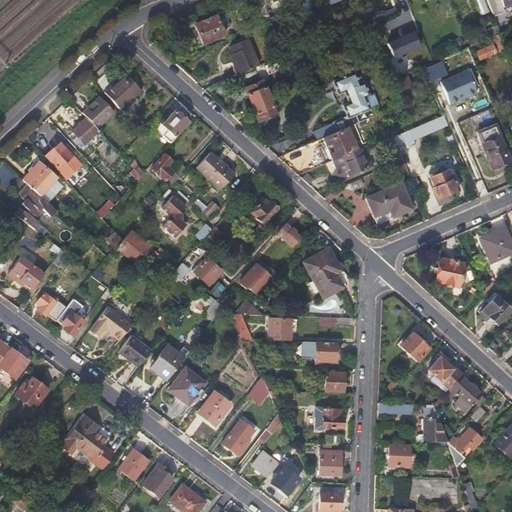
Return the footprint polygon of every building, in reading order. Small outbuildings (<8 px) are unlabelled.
[(503,11),(498,0),(485,0),(492,16),(503,11)] [(511,0),(499,0),(503,9),(511,5),(511,0)] [(203,44),(224,35),(215,15),(195,24),(203,44)] [(476,34),(467,39),(469,47),(497,35),(499,34),(496,26),(484,31),(485,33),(477,36),(476,34)] [(413,33),(387,44),(393,58),(419,47),(413,33)] [(229,55),(237,75),(258,66),(247,39),(230,46),(233,53),(229,55)] [(372,44),(377,54),(383,52),(378,41),(372,44)] [(463,57),(460,51),(451,55),(454,61),(463,57)] [(454,61),(451,55),(439,60),(443,70),(456,65),(454,61)] [(468,71),(473,84),(480,81),(475,69),(468,71)] [(124,73),(104,92),(120,110),(141,91),(124,73)] [(346,127),(358,122),(355,115),(369,109),(364,97),(369,95),(363,82),(358,84),(353,73),(332,82),(337,95),(344,92),(348,103),(342,106),(347,117),(333,123),(337,131),(346,127)] [(244,88),(251,105),(269,97),(262,80),(244,88)] [(458,118),(480,109),(476,100),(480,99),(477,92),(451,103),(458,118)] [(88,108),(82,113),(86,117),(97,129),(114,113),(99,97),(87,107),(88,108)] [(276,114),(269,97),(251,105),(258,122),(276,114)] [(157,129),(171,143),(176,138),(174,136),(187,122),(174,110),(167,118),(164,115),(159,122),(157,129)] [(436,126),(446,122),(443,115),(433,119),(436,126)] [(84,145),(99,131),(97,129),(86,117),(72,131),(75,135),(72,137),(79,145),(82,142),(84,145)] [(140,119),(133,125),(141,134),(148,127),(140,119)] [(323,142),(331,161),(356,150),(346,127),(337,131),(321,138),(323,142)] [(492,169),(510,162),(495,127),(477,134),(492,169)] [(415,144),(409,130),(392,137),(395,145),(404,141),(407,147),(415,144)] [(385,138),(392,156),(387,157),(391,166),(402,161),(399,153),(395,145),(392,137),(391,135),(385,138)] [(380,140),(387,157),(392,156),(385,138),(380,140)] [(57,170),(72,156),(59,142),(44,155),(57,170)] [(367,161),(361,148),(356,150),(331,161),(337,174),(346,170),(349,176),(370,167),(367,161)] [(220,190),(234,174),(210,152),(195,168),(220,190)] [(150,169),(169,187),(170,185),(178,177),(166,167),(171,162),(163,154),(150,169)] [(134,161),(130,165),(133,168),(141,176),(144,173),(137,165),(138,164),(134,161)] [(38,162),(21,180),(39,197),(56,178),(38,162)] [(129,173),(136,181),(141,176),(133,168),(129,173)] [(428,173),(434,188),(433,189),(439,204),(450,200),(448,195),(459,190),(455,180),(452,181),(448,171),(440,174),(438,170),(428,173)] [(53,217),(56,212),(46,203),(39,197),(21,180),(17,177),(12,183),(12,187),(18,193),(20,197),(24,200),(22,202),(21,205),(36,217),(40,213),(39,212),(41,210),(49,216),(53,217)] [(365,198),(373,218),(392,209),(396,216),(411,209),(400,183),(365,198)] [(183,207),(170,196),(161,207),(168,213),(167,221),(161,228),(174,238),(184,226),(177,220),(177,214),(183,207)] [(276,210),(275,208),(268,202),(267,203),(261,197),(248,212),(262,225),(276,210)] [(211,202),(201,213),(208,220),(218,208),(211,202)] [(17,208),(13,214),(26,224),(29,226),(34,230),(38,224),(37,222),(19,208),(17,208)] [(376,224),(396,216),(392,209),(373,218),(376,224)] [(122,223),(114,232),(122,240),(131,231),(122,223)] [(275,233),(290,247),(299,238),(294,233),(295,232),(290,228),(289,229),(283,224),(275,233)] [(199,242),(209,231),(203,226),(193,237),(199,242)] [(214,227),(207,236),(214,243),(222,234),(214,227)] [(490,263),(511,252),(511,247),(503,228),(478,239),(490,263)] [(114,249),(136,268),(145,256),(151,248),(131,231),(122,240),(114,249)] [(156,264),(162,257),(151,248),(145,256),(156,264)] [(323,298),(342,288),(335,273),(339,271),(327,249),(303,262),(323,298)] [(62,271),(72,258),(61,250),(51,263),(62,271)] [(19,281),(31,290),(43,274),(21,257),(7,275),(15,281),(19,281)] [(207,286),(221,272),(206,258),(202,262),(200,260),(191,270),(207,286)] [(435,284),(459,288),(463,263),(439,259),(435,284)] [(264,288),(272,280),(255,264),(246,272),(248,274),(239,283),(246,289),(247,287),(254,293),(261,285),(264,288)] [(179,265),(175,269),(175,268),(169,275),(177,282),(186,271),(179,265)] [(15,281),(29,292),(31,290),(19,281),(15,281)] [(459,288),(449,286),(449,291),(451,293),(456,295),(460,293),(461,288),(459,287),(459,288)] [(46,315),(55,321),(65,308),(43,293),(35,304),(38,306),(36,309),(45,316),(46,315)] [(477,315),(485,321),(488,318),(496,325),(510,310),(495,295),(477,315)] [(209,306),(213,300),(208,297),(204,301),(209,306)] [(82,307),(72,299),(65,308),(66,308),(55,321),(65,328),(63,330),(72,337),(83,323),(75,316),(82,307)] [(213,300),(209,306),(202,315),(211,322),(223,307),(214,300),(213,300)] [(245,300),(231,315),(240,315),(242,315),(251,304),(245,300)] [(251,305),(247,311),(255,317),(260,311),(251,305)] [(102,329),(118,340),(129,326),(105,308),(87,332),(96,338),(102,329)] [(252,340),(240,315),(231,315),(240,332),(243,340),(252,340)] [(335,318),(319,317),(319,326),(334,326),(335,318)] [(267,318),(266,340),(289,341),(290,319),(267,318)] [(233,338),(240,346),(244,341),(243,340),(240,332),(233,338)] [(416,362),(429,349),(411,332),(399,346),(416,362)] [(118,353),(137,368),(150,350),(131,336),(118,353)] [(0,359),(8,349),(0,342),(0,359)] [(335,342),(302,342),(302,358),(315,358),(315,364),(321,364),(321,361),(335,362),(335,342)] [(147,368),(165,382),(184,357),(166,344),(147,368)] [(26,362),(8,349),(0,359),(0,369),(13,379),(26,362)] [(427,370),(447,388),(448,387),(459,376),(461,373),(455,367),(452,370),(438,357),(427,370)] [(187,405),(203,383),(184,368),(169,388),(182,398),(181,400),(187,405)] [(343,392),(344,373),(325,372),(324,392),(343,392)] [(258,405),(268,392),(268,391),(261,376),(246,396),(258,405)] [(478,394),(459,376),(448,387),(454,393),(458,396),(453,402),(462,411),(472,400),(478,394)] [(33,410),(48,390),(31,378),(25,386),(22,383),(13,395),(33,410)] [(386,386),(390,391),(398,383),(394,378),(386,386)] [(454,393),(448,387),(447,388),(445,391),(451,396),(454,393)] [(214,426),(230,405),(213,392),(198,413),(214,426)] [(484,399),(478,394),(472,400),(479,406),(484,399)] [(409,413),(410,404),(377,403),(377,412),(409,413)] [(422,442),(446,444),(445,442),(431,405),(425,405),(425,408),(423,408),(422,435),(422,442)] [(342,429),(342,416),(338,416),(338,410),(321,409),(320,407),(313,407),(313,418),(320,418),(320,428),(342,429)] [(484,412),(478,407),(477,407),(469,417),(475,422),(484,412)] [(272,434),(282,421),(278,412),(265,429),(272,434)] [(235,455),(254,431),(238,419),(220,443),(235,455)] [(81,420),(67,438),(64,435),(57,444),(70,454),(75,448),(92,460),(91,462),(101,470),(114,453),(104,446),(107,441),(96,433),(97,431),(81,420)] [(509,458),(511,454),(511,427),(510,425),(493,444),(509,458)] [(456,440),(452,436),(445,442),(446,444),(447,447),(455,467),(462,459),(459,455),(466,446),(471,451),(481,440),(468,428),(456,440)] [(325,436),(325,445),(341,446),(341,437),(325,436)] [(23,443),(7,464),(22,476),(36,457),(25,448),(27,446),(23,443)] [(407,468),(409,446),(388,445),(387,467),(407,468)] [(133,480),(147,462),(131,450),(117,469),(133,480)] [(265,477),(276,462),(261,450),(250,465),(265,477)] [(339,476),(340,451),(319,450),(318,475),(339,476)] [(455,467),(453,462),(447,465),(449,470),(448,470),(451,478),(459,478),(458,475),(455,467)] [(157,496),(171,478),(161,471),(162,468),(157,464),(141,485),(157,496)] [(286,496),(298,479),(282,466),(269,483),(286,496)] [(469,481),(461,485),(471,511),(472,511),(490,492),(486,489),(475,501),(471,492),(473,491),(469,481)] [(181,511),(197,511),(204,503),(180,484),(168,501),(181,511)] [(311,494),(305,490),(299,499),(304,503),(311,494)] [(338,511),(339,493),(318,492),(317,511),(338,511)] [(38,511),(15,495),(11,501),(12,501),(27,511),(38,511)]
